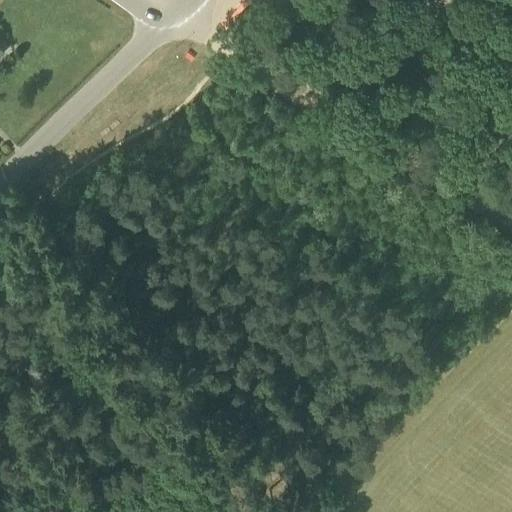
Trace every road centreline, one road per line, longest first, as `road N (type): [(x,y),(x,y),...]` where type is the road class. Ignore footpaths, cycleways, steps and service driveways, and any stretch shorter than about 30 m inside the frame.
road 1 (track): [(511,222),(171,18)]
road 2 (unclassified): [(0,186),(171,18)]
